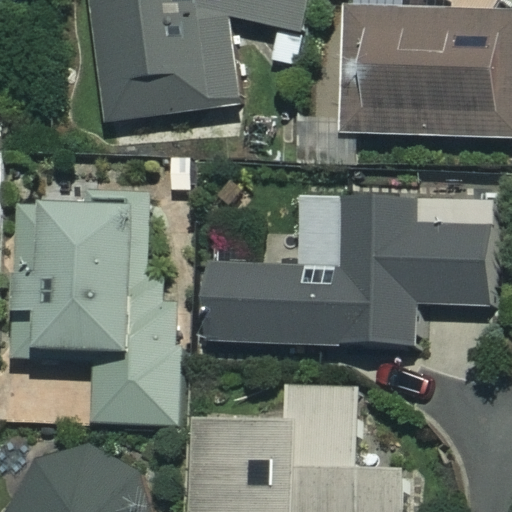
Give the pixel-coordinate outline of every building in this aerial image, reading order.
[(95,0),(105,127),(238,117),(232,32),(312,27),(310,0),(95,0)] [(511,145),(511,20),(347,17),(344,142),(511,145)] [(490,207),(305,205),(304,276),(213,275),(212,351),(418,353),(419,312),(489,313),(490,207)] [(147,220),(21,218),(19,361),(99,362),(98,430),(183,431),(186,286),(146,285),(147,220)] [(363,394),(289,396),(290,425),(195,428),(196,511),(416,511),(416,475),(365,476),(363,394)] [(166,511),(45,448),(10,511),(166,511)]
